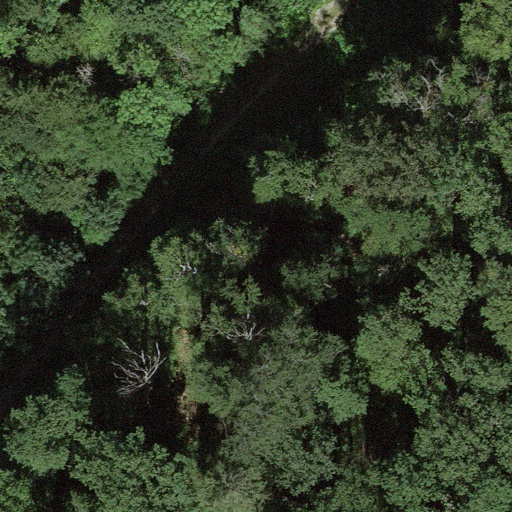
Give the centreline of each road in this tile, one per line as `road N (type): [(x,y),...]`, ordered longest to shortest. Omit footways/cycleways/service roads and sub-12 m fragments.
road 1 (track): [(0,386),(48,313),(228,100),(345,0)]
road 2 (track): [(228,100),(422,62),(511,13)]
